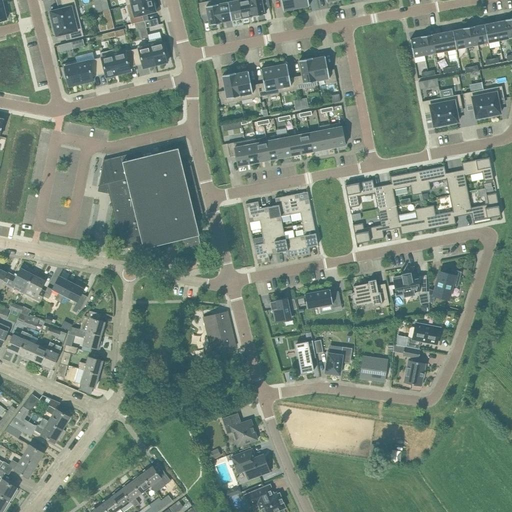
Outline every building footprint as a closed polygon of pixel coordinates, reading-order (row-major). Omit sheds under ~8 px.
[(79,17),(74,0),(68,0),(61,2),(63,8),(50,11),(50,13),(49,14),(51,24),(79,17)] [(142,14),(155,11),(155,8),(156,8),(153,0),(147,0),(127,5),(131,24),(144,21),(142,14)] [(216,0),(212,0),(198,3),(201,15),(207,14),(209,25),(221,22),(216,0)] [(228,0),(216,0),(221,22),(232,20),(228,2),(228,0)] [(237,0),(228,2),(232,20),(242,18),(238,0),(237,0)] [(249,0),(238,0),(242,18),(252,16),(253,16),(249,0)] [(249,0),(253,16),(252,16),(262,15),(264,14),(263,7),(269,6),(267,0),(249,0)] [(280,0),(283,10),(286,10),(286,11),(294,10),(293,8),(296,8),(294,0),(280,0)] [(83,36),(79,17),(51,24),(53,34),(55,34),(55,36),(69,33),(71,39),(83,36)] [(156,18),(144,21),(146,28),(158,25),(156,18)] [(112,20),(105,22),(106,23),(107,29),(107,30),(114,28),(112,20)] [(499,40),(509,38),(506,20),(505,20),(495,22),(499,40)] [(146,27),(144,21),(136,23),(137,29),(146,27)] [(495,22),(484,24),(488,42),(499,40),(495,22)] [(100,24),(99,26),(100,31),(107,29),(106,23),(100,24)] [(474,26),(477,44),(488,42),(484,24),(474,26)] [(474,26),(463,28),(467,46),(477,44),(474,26)] [(456,49),(467,46),(463,28),(453,30),(456,49)] [(453,30),(442,33),(446,51),(456,49),(453,30)] [(435,53),(446,51),(442,33),(432,35),(432,34),(431,34),(435,53)] [(431,34),(421,36),(424,55),(435,53),(431,34)] [(421,36),(420,36),(420,37),(410,39),(413,57),(424,55),(421,36)] [(163,43),(161,37),(148,40),(149,43),(153,61),(154,65),(167,61),(164,49),(165,49),(164,43),(163,43)] [(83,39),(71,42),(72,49),(84,46),(83,39)] [(72,49),(71,42),(58,45),(60,52),(72,49)] [(153,61),(149,43),(137,46),(138,48),(131,50),(135,65),(141,64),(142,68),(154,65),(153,61)] [(118,74),(113,54),(112,49),(100,53),(101,57),(94,59),(98,75),(104,73),(105,77),(118,74)] [(135,65),(131,50),(113,54),(118,74),(130,71),(129,67),(135,65)] [(98,75),(94,59),(93,52),(75,56),(76,61),(77,63),(81,83),(93,80),(92,76),(98,75)] [(312,58),(316,81),(317,80),(329,78),(330,83),(336,82),(334,69),(328,70),(325,56),(312,58)] [(312,58),(299,60),(302,75),(295,76),(298,89),(318,85),(317,80),(316,81),(312,58)] [(81,83),(77,63),(76,61),(63,64),(64,68),(63,68),(64,74),(66,74),(69,86),(81,83)] [(295,76),(289,78),(287,63),(284,64),(283,62),(276,64),(276,65),(274,66),(279,93),(298,89),(295,76)] [(279,93),(274,66),(260,68),(263,83),(257,84),(260,96),(279,93)] [(245,70),(237,71),(238,73),(236,73),(235,73),(240,100),(260,96),(257,84),(251,85),(248,71),(245,71),(245,70)] [(235,73),(222,75),(225,90),(219,91),(221,104),(240,100),(235,73),(236,73),(235,73)] [(501,86),(483,89),(488,117),(498,115),(497,113),(499,113),(500,113),(498,100),(504,99),(501,86)] [(488,117),(483,89),(464,93),(467,106),(473,105),(476,118),(477,118),(476,118),(478,117),(479,119),(488,117)] [(459,94),(441,98),(446,125),(456,123),(455,122),(457,121),(457,122),(458,121),(456,108),(462,107),(459,94)] [(446,125),(441,98),(422,101),(425,114),(431,113),(434,126),(436,125),(437,127),(446,125)] [(294,99),(294,108),(307,107),(307,99),(294,99)] [(330,123),(329,124),(334,147),(345,145),(341,123),(330,125),(330,123)] [(334,147),(329,124),(319,126),(323,149),(334,147)] [(309,130),(308,130),(313,151),(323,149),(319,126),(318,126),(319,130),(309,132),(309,130)] [(313,151),(308,130),(298,132),(302,153),(313,151)] [(288,133),(287,133),(291,155),(302,153),(298,132),(297,132),(298,135),(288,136),(288,133)] [(287,133),(276,135),(281,158),(291,155),(287,133)] [(281,158),(276,135),(266,137),(270,160),(281,158)] [(256,138),(255,138),(260,162),(270,160),(266,137),(265,137),(266,141),(256,143),(256,138)] [(260,162),(255,138),(244,140),(249,164),(260,162)] [(227,143),(229,156),(236,155),(238,166),(249,164),(244,140),(227,143)] [(190,166),(183,167),(178,148),(152,154),(151,154),(140,157),(139,151),(129,153),(104,160),(104,158),(103,158),(103,160),(101,169),(100,168),(99,177),(100,177),(98,186),(98,187),(99,185),(101,184),(102,190),(108,191),(109,194),(113,209),(114,215),(120,240),(122,249),(142,244),(143,247),(143,248),(174,241),(181,239),(184,247),(200,243),(198,235),(199,234),(194,215),(202,213),(202,214),(203,214),(191,165),(190,165),(190,166)] [(463,170),(454,171),(459,193),(468,191),(465,176),(482,172),(483,177),(493,175),(489,157),(461,162),(463,170)] [(459,193),(454,171),(446,173),(444,166),(417,171),(421,190),(430,188),(429,183),(446,179),(449,195),(459,193)] [(391,184),(383,185),(387,207),(396,205),(393,190),(410,186),(411,191),(421,190),(417,171),(390,176),(391,184)] [(387,207),(383,185),(374,187),(373,180),(345,185),(348,204),(359,202),(358,197),(374,193),(378,209),(387,207)] [(471,207),(468,191),(459,193),(463,215),(471,213),(473,221),(501,215),(497,197),(487,199),(488,204),(471,207)] [(287,196),(290,214),(300,212),(302,224),(313,222),(309,199),(300,200),(299,193),(287,196)] [(463,215),(459,193),(449,195),(452,211),(435,214),(434,209),(425,211),(428,229),(456,224),(454,217),(463,215)] [(281,216),(290,214),(287,196),(275,198),(276,205),(268,207),(272,230),(283,228),(281,216)] [(259,220),(262,232),(272,230),(268,207),(259,208),(258,201),(246,204),(249,222),(259,220)] [(399,221),(396,205),(387,207),(391,229),(400,227),(401,235),(428,229),(425,211),(415,213),(416,218),(399,221)] [(391,229),(387,207),(378,209),(381,225),(364,228),(363,223),(353,225),(356,243),(384,238),(383,231),(391,229)] [(295,237),(298,256),(310,253),(309,246),(318,245),(313,222),(302,224),(304,235),(295,237)] [(283,228),(272,230),(277,253),(285,251),(287,258),(298,256),(295,237),(285,239),(283,228)] [(268,254),(277,253),(272,230),(262,232),(264,243),(254,245),(257,264),(270,261),(268,254)] [(6,284),(23,292),(32,274),(28,272),(28,271),(20,267),(16,276),(11,274),(6,284)] [(448,299),(452,285),(457,287),(458,284),(461,271),(451,269),(450,274),(444,272),(443,273),(440,272),(439,274),(435,290),(429,289),(429,302),(433,303),(435,296),(448,299)] [(420,293),(427,292),(426,275),(416,277),(417,279),(412,280),(410,272),(402,274),(402,276),(393,277),(396,295),(403,294),(404,296),(414,294),(414,292),(419,291),(420,293)] [(40,301),(43,295),(45,291),(41,289),(45,280),(37,276),(37,277),(32,274),(23,292),(40,301)] [(64,295),(71,282),(66,280),(67,279),(59,275),(52,289),(47,287),(45,291),(43,295),(48,298),(53,290),(58,292),(55,299),(61,302),(64,295)] [(355,305),(372,302),(373,305),(381,303),(382,306),(389,305),(385,284),(377,285),(376,279),(368,281),(368,283),(353,286),(354,292),(352,292),(355,305)] [(71,282),(64,295),(76,302),(75,304),(81,307),(87,296),(81,293),(84,288),(76,284),(76,285),(71,282)] [(341,308),(338,291),(331,292),(330,289),(304,294),(307,308),(330,304),(331,309),(341,308)] [(272,309),(274,319),(291,316),(288,298),(270,302),(271,302),(272,309),(271,309),(271,310),(272,309)] [(9,308),(15,311),(18,304),(19,301),(16,300),(15,303),(11,302),(9,308)] [(18,304),(15,311),(21,313),(23,306),(18,304)] [(4,306),(3,310),(0,317),(6,319),(9,312),(8,312),(9,308),(4,306)] [(87,316),(84,315),(80,329),(101,335),(102,330),(103,330),(105,322),(100,320),(101,314),(89,310),(87,316)] [(227,311),(203,317),(212,352),(235,346),(227,311)] [(30,327),(33,317),(28,315),(26,318),(23,325),(30,327)] [(30,327),(35,329),(39,319),(33,317),(30,327)] [(0,323),(0,346),(1,347),(9,328),(0,323)] [(409,338),(407,346),(418,348),(420,341),(437,344),(440,328),(415,323),(412,338),(409,338)] [(53,335),(55,329),(49,326),(47,333),(53,335)] [(101,335),(80,329),(70,326),(68,333),(84,338),(83,344),(97,349),(97,348),(99,349),(101,342),(99,341),(100,340),(99,340),(101,335)] [(53,335),(59,338),(61,331),(55,329),(53,335)] [(22,331),(20,337),(13,334),(6,349),(18,354),(27,333),(22,331)] [(36,344),(29,341),(32,335),(27,333),(18,354),(29,359),(36,344)] [(314,341),(317,353),(323,352),(320,340),(314,341)] [(314,370),(308,341),(295,343),(301,373),(314,370)] [(47,349),(41,363),(52,369),(59,354),(61,347),(50,342),(47,349)] [(47,349),(36,344),(29,359),(41,363),(47,349)] [(65,344),(60,363),(68,365),(71,353),(76,354),(77,348),(65,344)] [(331,373),(332,375),(337,376),(338,374),(340,374),(341,361),(349,362),(351,348),(343,347),(342,355),(328,353),(325,372),(331,373)] [(403,382),(421,386),(423,377),(424,377),(424,372),(426,363),(415,361),(415,358),(418,359),(420,350),(404,347),(403,355),(410,357),(409,360),(408,360),(403,382)] [(100,369),(103,360),(88,356),(86,363),(80,361),(78,365),(80,365),(79,368),(84,370),(98,374),(100,369)] [(363,357),(360,377),(383,380),(386,360),(363,357)] [(64,377),(68,365),(60,363),(57,375),(64,377)] [(98,374),(84,370),(80,383),(95,387),(97,379),(98,374)] [(26,402),(23,406),(31,411),(36,404),(39,399),(32,394),(26,402)] [(12,405),(8,411),(12,414),(16,409),(12,405)] [(49,405),(46,411),(53,415),(49,422),(62,429),(69,417),(56,409),(49,405)] [(5,424),(12,414),(8,411),(0,421),(5,424)] [(241,423),(238,413),(222,418),(227,434),(233,432),(237,446),(257,439),(251,420),(241,423)] [(15,416),(10,424),(22,431),(28,435),(33,427),(15,416)] [(37,425),(34,430),(35,430),(41,434),(46,437),(54,442),(57,437),(60,438),(64,431),(62,429),(49,422),(43,418),(39,425),(38,424),(37,425)] [(18,438),(22,431),(10,424),(5,430),(18,438)] [(383,446),(373,444),(371,457),(381,458),(383,446)] [(22,457),(35,465),(43,452),(30,445),(22,457)] [(402,449),(391,447),(389,460),(400,462),(402,449)] [(252,449),(231,457),(237,473),(245,470),(248,479),(269,471),(263,454),(254,458),(251,450),(252,449)] [(35,465),(22,457),(19,463),(12,459),(8,466),(15,470),(28,478),(35,465)] [(141,473),(151,486),(155,491),(165,484),(166,485),(171,481),(163,470),(158,474),(152,466),(141,473)] [(151,486),(141,473),(131,481),(141,493),(151,486)] [(0,495),(9,500),(9,499),(11,500),(17,490),(15,489),(16,488),(17,488),(2,479),(0,478),(0,495)] [(135,498),(141,493),(131,481),(129,480),(124,483),(125,486),(121,489),(131,501),(134,507),(139,503),(135,498)] [(259,502),(262,511),(273,511),(285,507),(279,493),(274,495),(270,484),(245,495),(247,500),(250,498),(253,504),(259,502)] [(115,493),(111,496),(121,509),(131,501),(121,489),(119,488),(115,491),(115,493)] [(9,500),(0,495),(0,511),(1,511),(2,511),(4,511),(10,503),(8,502),(9,500)] [(166,506),(172,501),(168,495),(161,500),(166,506)] [(107,511),(115,511),(121,509),(111,496),(101,504),(107,511)] [(166,506),(161,500),(154,505),(159,511),(166,506)] [(179,501),(168,509),(170,511),(176,511),(184,507),(179,501)]
